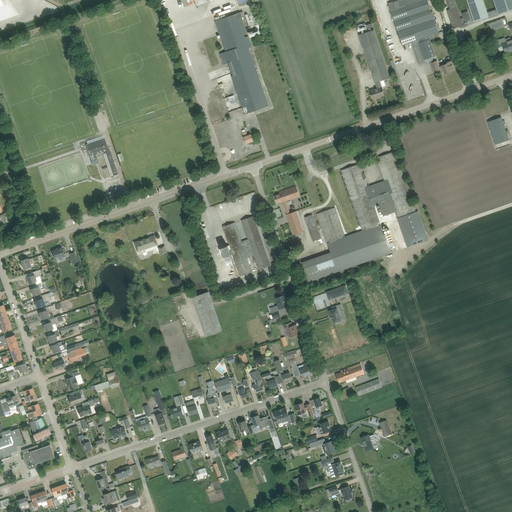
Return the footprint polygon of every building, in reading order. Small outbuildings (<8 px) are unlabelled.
[(407,0),(399,0),(388,4),(387,4),(401,45),(401,46),(402,46),(402,45),(411,42),(416,40),(411,26),(433,18),(427,0),(423,0),(409,5),(407,0)] [(447,10),(447,11),(453,29),(460,27),(461,28),(469,26),(468,23),(465,25),(463,18),(461,19),(454,0),(446,0),(450,9),(447,10)] [(498,14),(496,10),(487,13),(483,0),(466,0),(474,22),(488,17),(489,19),(499,15),(498,14)] [(465,22),(471,20),(468,11),(462,13),(465,22)] [(244,15),(243,12),(220,19),(215,21),(226,52),(220,54),(224,64),(229,63),(234,76),(232,76),(238,94),(242,108),(245,115),(269,106),(262,86),(249,48),(252,47),(252,46),(248,36),(245,37),(244,35),(245,34),(247,33),(241,15),(244,15)] [(425,63),(430,62),(430,61),(429,58),(436,56),(430,40),(433,39),(432,35),(438,33),(433,18),(411,26),(416,40),(411,42),(412,45),(414,45),(420,61),(424,60),(425,63)] [(372,23),(366,25),(366,23),(356,26),(358,32),(373,27),(372,23)] [(375,83),(376,82),(383,80),(390,78),(374,30),(359,35),(375,83)] [(502,43),(505,53),(511,50),(511,39),(508,41),(508,38),(501,41),(502,43)] [(439,67),(437,61),(431,63),(432,68),(434,73),(440,70),(443,69),(445,74),(451,72),(450,71),(455,70),(452,61),(447,63),(447,64),(441,66),(442,66),(439,67)] [(385,86),(383,80),(376,82),(378,89),(370,91),(373,98),(380,96),(380,97),(384,95),(382,87),(381,87),(385,86)] [(509,140),(501,117),(497,119),(488,122),(489,127),(495,145),(504,142),(509,140)] [(248,136),(246,131),(243,133),(244,137),(246,144),(254,141),(251,135),(248,136)] [(88,143),(90,150),(88,151),(90,157),(92,162),(96,161),(94,155),(95,155),(103,152),(107,151),(105,146),(107,145),(104,138),(88,143)] [(107,151),(103,152),(95,155),(103,179),(118,174),(110,152),(107,153),(107,151)] [(341,170),(362,230),(345,236),(335,207),(317,214),(327,243),(331,252),(302,262),(309,282),(391,253),(389,248),(395,246),(390,232),(384,234),(374,206),(379,204),(383,216),(395,212),(397,218),(398,218),(408,247),(428,240),(418,211),(416,212),(395,151),(377,158),(385,181),(367,187),(364,179),(366,178),(364,172),(362,173),(359,164),(341,170)] [(283,202),(300,196),(296,186),(279,192),(280,194),(275,196),(277,203),(282,201),(283,202)] [(296,211),(287,214),(294,235),(303,231),(296,211)] [(313,214),(305,217),(314,241),(321,238),(313,214)] [(222,248),(223,253),(228,266),(234,264),(231,254),(232,254),(240,276),(252,272),(247,257),(253,255),(259,270),(271,266),(253,216),(241,220),(248,239),(241,241),(235,222),(223,226),(231,249),(229,250),(228,246),(222,248)] [(146,249),(158,245),(156,241),(155,236),(135,243),(136,247),(139,255),(143,253),(144,256),(148,254),(146,249)] [(160,255),(167,253),(165,245),(158,247),(159,251),(160,255)] [(65,256),(63,251),(62,247),(58,248),(58,249),(52,251),(54,256),(55,258),(58,257),(59,258),(65,256)] [(29,263),(33,262),(32,258),(28,260),(28,258),(21,261),(23,269),(28,267),(30,266),(29,263)] [(35,277),(38,276),(39,277),(42,276),(40,270),(37,271),(36,271),(31,273),(32,275),(27,277),(29,284),(34,282),(37,281),(35,277)] [(41,293),(40,290),(46,288),(44,281),(41,283),(41,282),(35,284),(36,287),(31,289),(33,296),(41,293)] [(346,285),(332,290),(335,298),(349,293),(346,286),(346,285)] [(193,297),(205,332),(206,336),(222,331),(209,292),(193,297)] [(45,295),(45,294),(39,296),(40,299),(35,301),(37,308),(42,306),(45,305),(44,302),(51,300),(49,293),(45,295)] [(284,295),(279,297),(276,298),(279,305),(277,306),(278,309),(287,306),(284,295)] [(44,311),(39,313),(41,319),(47,317),(48,320),(52,318),(53,318),(54,318),(52,312),(55,311),(53,305),(49,306),(43,308),(44,311)] [(339,321),(341,320),(339,315),(341,314),(338,305),(332,307),(333,310),(329,311),(331,315),(330,316),(332,319),(334,323),(336,322),(336,323),(339,322),(339,321)] [(272,316),(273,319),(274,320),(281,317),(279,311),(271,313),(272,316)] [(52,325),(55,324),(64,321),(62,315),(54,318),(53,318),(52,318),(48,320),(49,323),(43,324),(45,331),(50,330),(53,329),(52,325)] [(10,323),(8,317),(0,319),(0,321),(1,325),(10,323)] [(288,333),(290,337),(299,333),(296,324),(293,326),(291,322),(284,325),(287,333),(288,333)] [(12,329),(10,323),(1,325),(3,332),(12,329)] [(60,329),(61,333),(80,327),(78,323),(60,329)] [(57,330),(56,330),(52,332),(53,334),(47,336),(50,343),(54,341),(57,340),(56,336),(59,335),(57,330)] [(6,338),(8,344),(16,341),(14,335),(6,338)] [(16,341),(8,344),(10,350),(18,347),(16,341)] [(67,348),(68,351),(76,349),(83,346),(85,346),(83,341),(81,342),(66,347),(67,348)] [(53,353),(61,350),(59,346),(62,345),(61,342),(58,343),(50,345),(53,353)] [(269,352),(267,345),(260,347),(262,354),(269,352)] [(10,350),(12,356),(20,353),(18,347),(10,350)] [(82,349),(81,348),(81,347),(70,351),(70,352),(67,353),(67,355),(63,356),(65,359),(69,358),(71,364),(75,363),(74,362),(78,360),(77,358),(86,355),(84,348),(82,349)] [(295,361),(294,357),(298,356),(296,350),(287,353),(289,359),(290,362),(295,361)] [(14,362),(18,361),(22,359),(20,353),(12,356),(14,362)] [(284,374),(283,370),(280,359),(274,361),(278,372),(280,377),(283,376),(285,383),(292,380),(290,372),(284,374)] [(63,367),(66,367),(63,360),(53,363),(55,370),(58,369),(59,370),(64,369),(63,367)] [(306,377),(306,375),(310,374),(308,369),(311,368),(309,362),(305,364),(303,364),(304,364),(298,366),(301,372),(302,377),(303,377),(304,377),(306,377)] [(26,371),(24,363),(18,366),(14,367),(15,371),(19,369),(20,373),(26,371)] [(336,374),(339,382),(346,380),(347,383),(357,379),(356,377),(365,373),(361,363),(341,371),(342,372),(336,374)] [(256,383),(257,384),(253,385),(254,388),(256,393),(259,392),(259,390),(265,388),(263,384),(258,370),(257,367),(251,369),(252,372),(250,373),(252,378),(254,377),(256,383)] [(70,390),(79,387),(75,376),(79,375),(78,371),(72,373),(73,376),(66,379),(70,390)] [(106,374),(108,381),(94,386),(96,391),(110,387),(111,387),(119,384),(115,372),(106,374)] [(278,385),(276,379),(275,375),(271,377),(270,376),(271,376),(270,373),(262,375),(264,379),(267,378),(268,382),(270,388),(278,385)] [(232,388),(230,383),(228,378),(215,382),(218,392),(226,390),(228,395),(224,396),(226,403),(234,400),(230,388),(232,388)] [(382,388),(382,387),(379,378),(355,387),(358,396),(382,388)] [(249,395),(248,391),(250,390),(247,379),(244,380),(243,384),(244,387),(238,389),(240,393),(241,398),(249,395)] [(201,388),(191,391),(193,398),(203,395),(201,388)] [(216,393),(215,389),(211,390),(212,394),(207,396),(211,408),(217,406),(217,405),(220,404),(216,393)] [(82,395),(81,390),(71,393),(72,396),(69,397),(71,404),(82,401),(80,395),(82,395)] [(35,393),(27,396),(28,398),(26,399),(27,402),(32,400),(36,398),(35,393)] [(14,407),(14,406),(19,404),(17,399),(15,395),(12,396),(10,395),(9,397),(6,398),(6,397),(0,399),(0,401),(1,403),(0,403),(0,416),(5,415),(4,413),(11,411),(10,408),(14,407)] [(314,413),(315,413),(317,420),(321,419),(318,412),(319,411),(319,410),(320,410),(319,406),(322,405),(320,397),(313,399),(314,399),(310,400),(314,413)] [(83,407),(78,408),(80,417),(92,413),(92,412),(90,407),(93,406),(94,405),(94,403),(100,402),(98,398),(93,400),(85,402),(85,403),(82,404),(83,407)] [(187,403),(187,404),(190,414),(198,412),(196,405),(196,406),(194,402),(191,403),(191,401),(190,401),(187,402),(187,403)] [(304,406),(303,403),(296,405),(297,409),(296,409),(298,415),(305,412),(306,415),(309,414),(310,416),(314,415),(310,404),(306,405),(304,406)] [(25,411),(24,406),(23,406),(23,405),(17,407),(19,412),(21,412),(22,415),(26,414),(25,411)] [(184,414),(182,410),(181,406),(170,410),(173,418),(184,414)] [(282,408),(281,409),(278,410),(274,411),(275,414),(274,415),(275,419),(276,418),(277,421),(278,424),(290,420),(290,419),(291,419),(292,423),(297,421),(294,413),(290,415),(289,416),(286,408),(282,409),(282,408)] [(42,414),(40,409),(33,411),(34,414),(31,415),(32,417),(37,416),(42,414)] [(166,422),(164,418),(162,412),(155,414),(159,425),(166,422)] [(270,425),(267,416),(264,418),(264,417),(260,419),(259,415),(252,417),(254,424),(252,425),(252,427),(253,430),(254,432),(262,430),(261,428),(267,426),(266,425),(268,424),(271,432),(276,431),(273,424),(270,425)] [(35,440),(36,442),(44,440),(51,438),(50,434),(51,433),(49,430),(48,427),(46,428),(41,418),(37,420),(29,422),(33,433),(33,434),(32,434),(35,440)] [(124,420),(120,421),(122,428),(112,431),(113,435),(114,440),(115,439),(115,438),(122,436),(123,437),(127,435),(125,429),(131,427),(128,418),(124,420)] [(137,422),(140,430),(147,428),(148,430),(152,429),(148,418),(137,422)] [(245,430),(247,435),(254,432),(253,430),(252,427),(252,425),(248,427),(246,420),(238,423),(241,432),(245,430)] [(387,420),(379,423),(384,437),(392,434),(387,420)] [(315,428),(318,435),(322,433),(322,434),(331,430),(328,421),(321,423),(322,426),(315,428)] [(12,449),(13,451),(14,451),(13,451),(17,450),(16,446),(23,443),(18,428),(10,431),(10,429),(0,433),(2,438),(0,438),(0,458),(11,454),(11,455),(10,450),(12,449)] [(222,432),(221,431),(217,432),(220,442),(221,442),(221,443),(225,441),(224,441),(231,439),(228,430),(222,432)] [(377,443),(374,434),(369,436),(369,435),(366,436),(361,437),(366,450),(370,449),(373,448),(373,447),(372,445),(377,443)] [(84,437),(80,439),(82,444),(83,444),(85,451),(92,449),(90,441),(89,441),(87,435),(84,436),(84,437)] [(99,436),(99,438),(100,440),(97,441),(97,442),(98,447),(105,445),(104,440),(103,439),(102,435),(99,436)] [(206,445),(210,457),(216,455),(214,449),(216,448),(212,435),(207,437),(209,444),(206,445)] [(316,435),(305,439),(306,444),(317,440),(316,435)] [(241,438),(235,441),(238,448),(244,446),(241,438)] [(309,443),(311,449),(323,445),(321,439),(309,443)] [(324,444),(327,454),(335,451),(333,445),(335,445),(333,440),(324,444)] [(203,449),(202,446),(200,441),(189,445),(192,453),(203,449)] [(24,455),(23,455),(26,465),(27,465),(29,470),(38,467),(36,463),(53,457),(53,458),(54,457),(50,444),(38,448),(37,445),(22,450),(24,455)] [(234,448),(227,454),(231,460),(236,456),(237,457),(239,456),(234,448)] [(186,456),(185,453),(184,449),(173,452),(175,460),(186,456)] [(247,459),(250,464),(271,453),(270,450),(252,459),(251,457),(247,459)] [(161,463),(160,461),(159,456),(151,459),(150,458),(146,460),(149,468),(161,463)] [(343,473),(345,473),(343,469),(344,468),(343,468),(342,466),(343,466),(342,466),(341,462),(334,464),(334,462),(333,457),(321,461),(323,466),(329,464),(329,466),(332,477),(340,474),(340,476),(343,474),(343,473)] [(165,475),(166,475),(171,473),(166,461),(162,462),(164,468),(163,468),(165,475)] [(239,468),(234,470),(237,476),(248,468),(244,463),(238,467),(239,468)] [(132,472),(131,470),(130,465),(122,468),(122,469),(116,472),(119,479),(129,475),(128,473),(132,472)] [(110,485),(106,475),(105,471),(100,472),(102,479),(97,480),(99,488),(104,487),(110,485)] [(293,479),(296,487),(302,486),(299,477),(293,479)] [(66,483),(59,486),(61,492),(66,490),(68,498),(75,496),(72,490),(69,491),(66,483)] [(61,492),(59,486),(51,489),(54,498),(57,497),(62,495),(61,492)] [(338,490),(337,486),(332,488),(329,489),(330,494),(331,493),(332,496),(334,495),(336,494),(335,492),(338,491),(338,490)] [(349,486),(344,488),(341,489),(340,489),(341,493),(342,493),(343,493),(344,493),(346,499),(347,499),(347,500),(348,500),(349,500),(349,501),(350,500),(351,500),(351,499),(352,499),(352,498),(352,497),(353,497),(351,493),(353,492),(352,489),(350,489),(349,486)] [(38,493),(41,502),(41,503),(46,501),(48,507),(52,505),(53,505),(51,498),(49,499),(46,490),(38,493)] [(136,490),(126,494),(128,500),(138,497),(136,490)] [(115,501),(112,492),(104,494),(105,498),(103,499),(104,502),(105,504),(110,503),(111,503),(111,502),(115,501)] [(38,503),(41,502),(38,493),(30,496),(34,507),(39,506),(38,503)] [(22,509),(26,507),(26,508),(29,507),(30,511),(34,511),(32,506),(31,502),(28,503),(26,497),(18,500),(20,506),(21,506),(22,509)]
